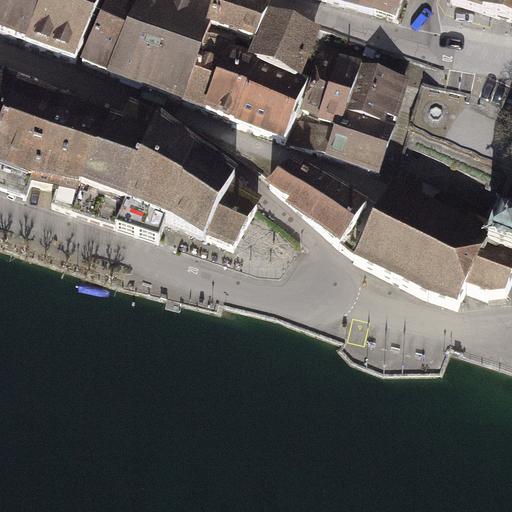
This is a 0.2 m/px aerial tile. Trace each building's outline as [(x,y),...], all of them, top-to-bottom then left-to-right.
[(42,6),(27,0),(0,0),(0,33),(27,45),(42,6)] [(44,0),(42,6),(92,25),(103,0),(44,0)] [(131,26),(142,0),(112,0),(106,16),(131,26)] [(142,0),(131,26),(110,78),(144,90),(184,105),(208,36),(213,24),(210,24),(217,5),(201,0),(142,0)] [(238,0),(218,0),(217,5),(210,24),(213,24),(257,40),(269,11),(238,0)] [(329,0),(329,3),(374,16),(379,0),(329,0)] [(379,0),(374,16),(400,24),(407,0),(379,0)] [(511,0),(452,0),(452,4),(483,14),(483,15),(511,22),(511,0)] [(92,25),(42,6),(27,45),(26,46),(30,48),(31,46),(41,50),(40,51),(46,53),(46,52),(56,55),(56,57),(60,58),(61,57),(71,61),(70,63),(76,65),(79,59),(77,58),(92,25)] [(131,26),(106,16),(83,65),(110,78),(131,26)] [(315,36),(270,18),(262,41),(252,42),(251,44),(249,53),(256,56),(255,61),(254,63),(260,66),(296,82),(297,80),(315,36)] [(208,36),(184,105),(206,114),(232,53),(236,46),(208,36)] [(255,61),(232,53),(206,114),(237,126),(249,93),(260,66),(254,63),(255,61)] [(336,63),(323,59),(304,112),(323,121),(343,66),(335,64),(336,63)] [(343,64),(343,66),(323,121),(342,127),(346,114),(363,69),(343,64)] [(296,82),(260,66),(249,93),(298,113),(308,83),(297,80),(296,82)] [(346,114),(378,125),(379,118),(396,122),(406,83),(363,69),(346,114)] [(0,134),(18,89),(2,83),(0,88),(0,134)] [(58,106),(18,89),(0,134),(0,192),(27,202),(32,187),(33,182),(58,106)] [(286,146),(298,113),(249,93),(237,126),(236,129),(246,132),(247,130),(255,132),(255,134),(260,136),(260,134),(278,140),(277,143),(286,146)] [(111,126),(58,106),(33,182),(32,187),(57,194),(53,210),(74,217),(81,192),(95,156),(111,126)] [(123,131),(111,126),(95,156),(81,192),(74,217),(118,232),(129,206),(126,205),(138,172),(157,130),(160,125),(131,112),(123,131)] [(342,127),(339,135),(331,160),(379,176),(394,131),(378,125),(346,114),(342,127)] [(331,160),(339,135),(301,122),(291,147),(331,160)] [(196,151),(160,125),(157,130),(138,172),(126,205),(129,206),(118,232),(160,245),(166,226),(207,242),(231,195),(236,185),(194,153),(196,151)] [(289,170),(270,189),(293,209),(289,213),(340,249),(367,206),(306,171),(303,175),(301,174),(300,176),(289,170)] [(468,224),(392,185),(355,265),(424,300),(459,312),(467,294),(489,303),(507,300),(511,288),(511,223),(500,219),(495,231),(470,219),(468,224)] [(257,212),(231,195),(207,242),(234,253),(257,212)]
